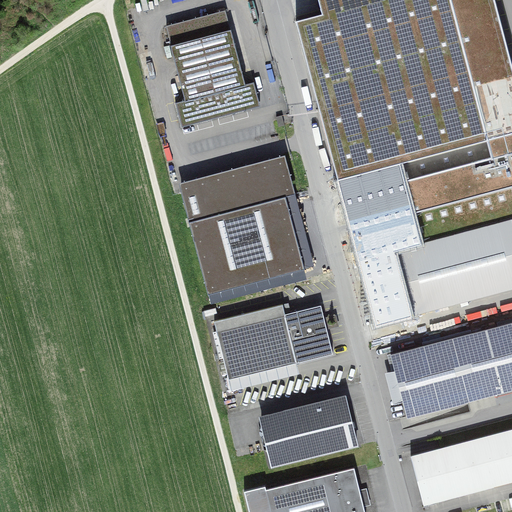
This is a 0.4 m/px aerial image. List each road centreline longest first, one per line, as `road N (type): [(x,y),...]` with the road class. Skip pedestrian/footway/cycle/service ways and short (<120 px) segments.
road 1 (track): [(239,511),(101,0)]
road 2 (residential): [(405,511),(277,0)]
road 3 (track): [(101,0),(0,69)]
